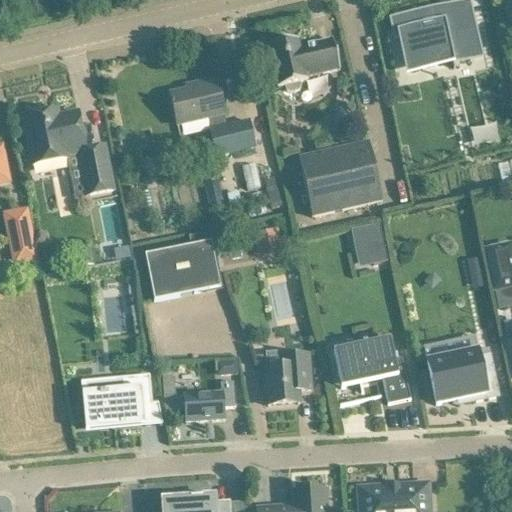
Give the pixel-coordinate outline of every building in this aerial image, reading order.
[(511,0),(503,0),(511,37),(511,36),(511,0)] [(390,22),(388,22),(393,45),(399,43),(404,66),(449,55),(452,68),(474,63),(468,36),(477,34),(470,3),(468,3),(469,5),(450,9),(452,17),(442,19),(441,11),(390,23),(390,22)] [(277,91),(285,89),(286,93),(290,95),(298,93),(300,90),(299,86),(307,84),(306,80),(339,72),(333,43),(300,50),(298,42),(268,49),(277,91)] [(227,129),(217,86),(170,97),(177,128),(209,120),(211,132),(210,133),(216,160),(255,150),(248,124),(227,129)] [(104,150),(85,154),(77,116),(46,122),(45,116),(23,120),(31,162),(51,158),(53,164),(66,161),(66,159),(78,156),(86,198),(113,193),(104,150)] [(382,204),(368,145),(298,161),(312,220),(382,204)] [(28,214),(3,219),(13,271),(39,266),(28,214)] [(191,249),(144,258),(154,304),(220,291),(211,245),(207,245),(205,235),(189,238),(191,249)] [(284,259),(279,235),(254,240),(259,264),(284,259)] [(486,253),(494,292),(511,288),(511,258),(510,248),(486,253)] [(410,403),(401,361),(394,363),(390,342),(369,346),(369,344),(355,347),(356,349),(333,354),(341,392),(382,383),(388,408),(410,403)] [(426,365),(436,408),(471,400),(472,406),(499,400),(490,357),(478,359),(477,354),(426,365)] [(311,393),(308,357),(286,359),(287,369),(265,371),(265,379),(262,379),(263,389),(266,389),(268,409),(290,407),(290,402),(299,401),(299,394),(311,393)] [(235,364),(216,365),(217,374),(221,377),(236,376),(235,364)] [(129,396),(84,401),(86,430),(140,425),(138,409),(152,408),(149,378),(127,380),(129,396)] [(175,378),(163,379),(165,414),(185,413),(184,398),(176,398),(175,378)] [(220,386),(221,395),(184,398),(186,425),(203,424),(203,423),(211,423),(211,424),(224,423),(223,411),(235,410),(234,385),(220,386)] [(357,491),(358,511),(429,511),(428,486),(397,488),(397,490),(387,491),(387,489),(357,491)] [(256,511),(325,511),(325,492),(292,495),(293,511),(285,511),(285,510),(257,511),(256,511)] [(162,503),(162,511),(228,511),(228,506),(215,507),(214,500),(201,501),(201,500),(190,501),(162,503)]
